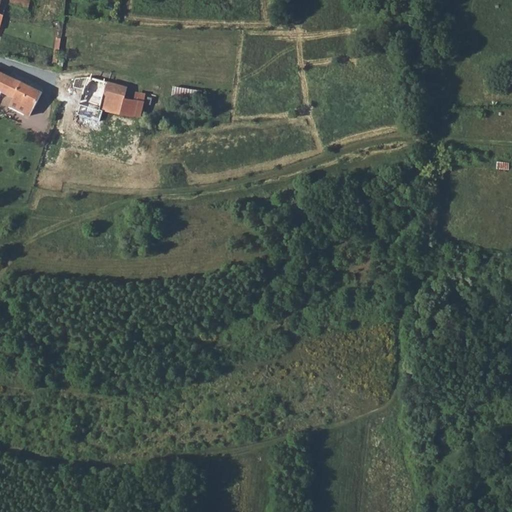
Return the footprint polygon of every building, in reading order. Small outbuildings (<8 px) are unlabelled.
[(3,0),(6,1),(28,9),(31,0),(3,0)] [(52,67),(56,67),(60,37),(57,36),(52,67)] [(0,91),(13,98),(19,100),(15,108),(30,115),(40,93),(0,72),(0,91)] [(107,83),(87,77),(79,103),(98,110),(107,83)] [(107,81),(107,83),(98,110),(119,114),(124,98),(127,87),(107,81)] [(198,103),(201,92),(173,87),(171,97),(198,103)] [(124,98),(119,114),(134,117),(141,117),(144,102),(145,93),(135,91),(133,99),(124,98)] [(13,98),(9,105),(15,108),(19,100),(13,98)] [(98,110),(79,103),(76,111),(96,117),(98,110)]
